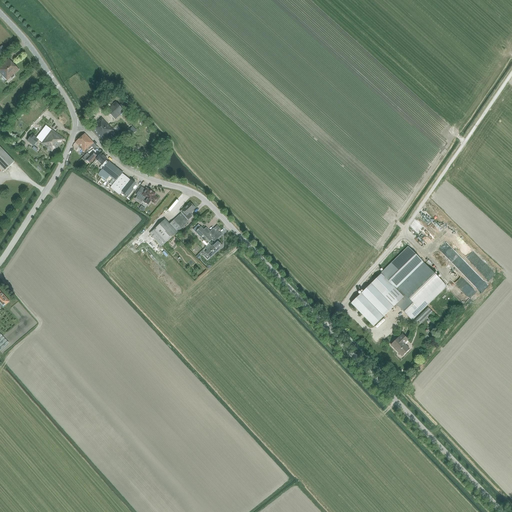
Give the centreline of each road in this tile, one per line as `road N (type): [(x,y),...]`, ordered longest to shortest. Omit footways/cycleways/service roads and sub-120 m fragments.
road 1 (tertiary): [(500,511),(206,201),(125,167),(75,126)]
road 2 (unknown): [(330,331),(511,80)]
road 3 (tertiary): [(0,263),(59,170),(75,126)]
road 4 (tertiary): [(75,126),(66,99),(0,12)]
